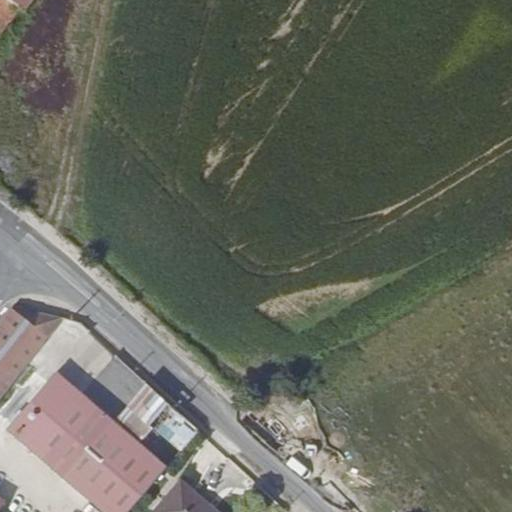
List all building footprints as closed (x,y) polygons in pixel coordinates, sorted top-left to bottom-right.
[(0,0),(0,31),(17,11),(2,0),(0,0)] [(2,0),(17,11),(25,0),(2,0)] [(33,327),(0,367),(0,372),(12,382),(14,379),(51,332),(43,326),(50,319),(9,310),(33,327)] [(0,367),(33,327),(9,310),(0,320),(0,367)] [(60,321),(50,319),(43,326),(51,332),(60,321)] [(0,397),(12,382),(0,372),(0,367),(0,397)] [(3,422),(102,511),(116,511),(57,465),(102,412),(52,368),(3,422)] [(109,419),(141,447),(173,410),(141,382),(109,419)] [(57,465),(116,511),(124,511),(163,467),(141,447),(109,419),(102,412),(57,465)] [(154,511),(209,511),(202,506),(205,503),(178,479),(151,509),(154,511)] [(202,506),(209,511),(215,511),(205,503),(202,506)]
